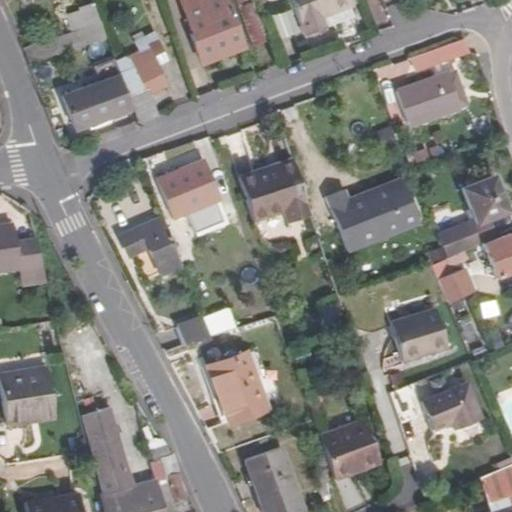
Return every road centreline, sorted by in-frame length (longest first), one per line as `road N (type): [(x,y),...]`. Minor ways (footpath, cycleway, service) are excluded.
road 1 (residential): [(45,169),(84,164),(449,25),(511,35)]
road 2 (residential): [(224,511),(216,480),(45,169)]
road 3 (unknown): [(202,119),(269,324),(259,336),(151,369)]
road 4 (residential): [(45,169),(0,41)]
